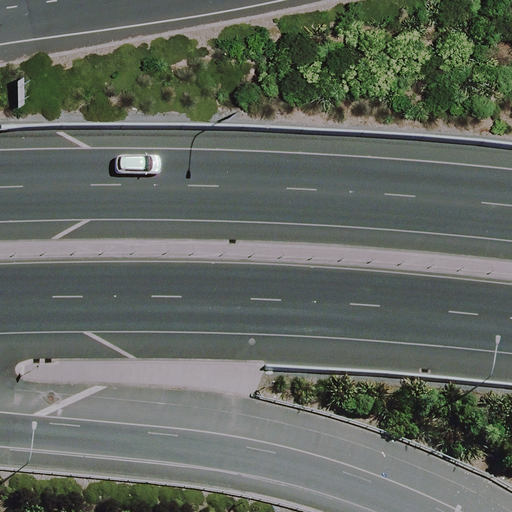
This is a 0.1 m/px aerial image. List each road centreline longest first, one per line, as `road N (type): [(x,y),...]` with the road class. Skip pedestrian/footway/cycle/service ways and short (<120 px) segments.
road 1 (trunk): [(0,187),(312,187),(511,207)]
road 2 (trunk): [(511,317),(0,296)]
road 3 (trunk): [(418,511),(282,465),(0,430)]
road 4 (trunk): [(0,25),(126,0)]
